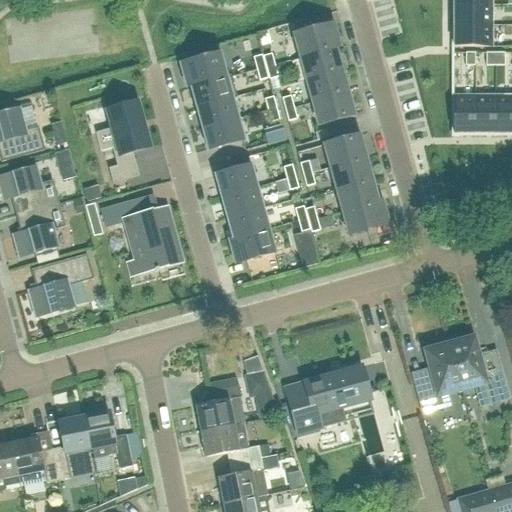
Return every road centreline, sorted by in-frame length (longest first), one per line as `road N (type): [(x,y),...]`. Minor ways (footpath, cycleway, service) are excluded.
road 1 (residential): [(220,324),(153,64)]
road 2 (residential): [(428,266),(358,8)]
road 3 (unclassified): [(220,324),(428,266)]
road 4 (residential): [(178,511),(143,345)]
road 5 (unclassified): [(15,382),(143,345)]
